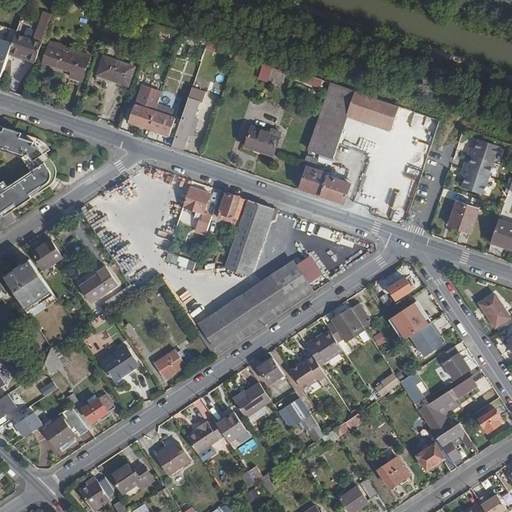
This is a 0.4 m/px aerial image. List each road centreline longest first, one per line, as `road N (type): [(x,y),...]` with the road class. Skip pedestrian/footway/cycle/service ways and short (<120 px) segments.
road 1 (residential): [(411,240),(41,488)]
road 2 (residential): [(143,150),(411,240)]
road 3 (residential): [(511,393),(411,240)]
road 4 (residential): [(0,245),(143,150)]
road 5 (residential): [(0,102),(143,150)]
